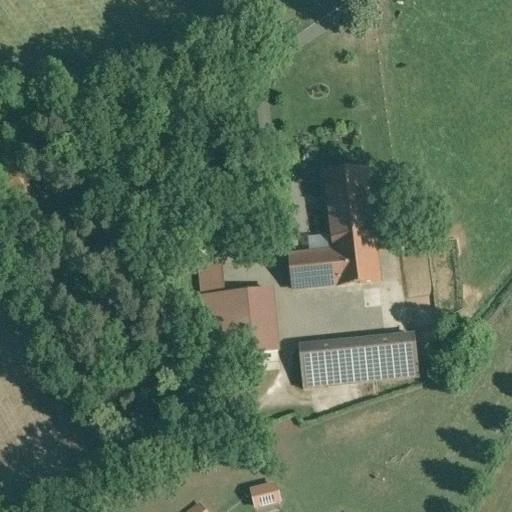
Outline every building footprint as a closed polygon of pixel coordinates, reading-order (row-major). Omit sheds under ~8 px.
[(25,164),(4,172),(16,205),(38,197),(25,164)] [(327,177),(334,238),(373,234),(366,172),(327,177)] [(334,238),(329,238),(330,252),(290,256),(293,291),(378,282),(373,234),(334,238)] [(272,292),(203,299),(208,359),(278,352),(272,292)] [(415,338),(299,350),(303,391),(413,379),(412,372),(418,371),(415,338)] [(284,484),(256,489),(260,511),(288,506),(284,484)]
